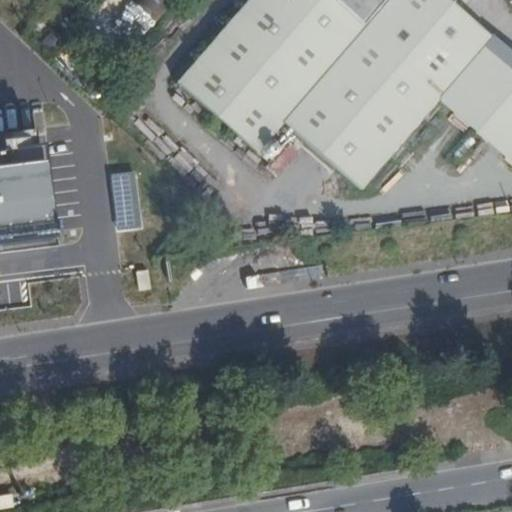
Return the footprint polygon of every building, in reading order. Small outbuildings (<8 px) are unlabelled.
[(129,32),(162,16),(154,0),(153,0),(121,16),(129,32)] [(251,0),(178,88),(259,155),(284,125),(364,191),(441,99),(493,37),(448,0),(251,0)] [(511,53),(493,37),(441,99),(511,158),(511,53)] [(0,246),(60,240),(47,147),(0,153),(0,246)] [(138,173),(111,174),(113,229),(141,228),(138,173)]
